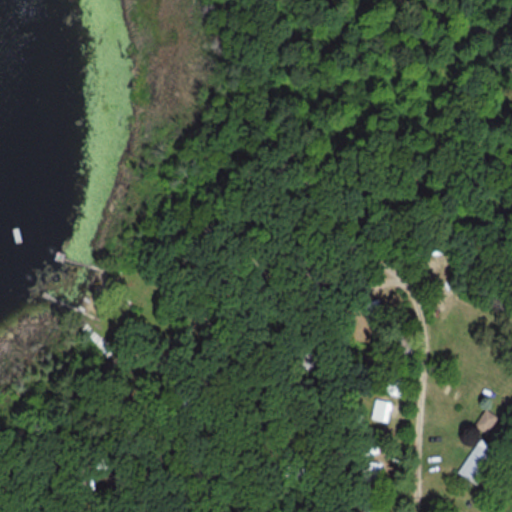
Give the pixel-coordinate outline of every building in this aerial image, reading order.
[(363,305),(371,326),(387,319),(378,299),(363,305)] [(321,348),(308,343),(300,366),(313,370),(321,348)] [(404,374),(390,370),(384,390),(398,395),(404,374)] [(304,397),(309,381),(294,376),(288,392),(304,397)] [(173,396),(180,408),(194,398),(186,387),(173,396)] [(371,418),(387,421),(391,402),(375,398),(371,418)] [(279,431),(288,411),(268,401),(258,421),(279,431)] [(486,433),(497,416),(485,408),(474,425),(486,433)] [(361,454),(378,450),(374,435),(357,439),(361,454)] [(457,471),(476,484),(499,450),(480,438),(457,471)] [(296,480),(305,467),(293,459),(285,472),(296,480)] [(379,481),(381,462),(365,461),(363,480),(379,481)] [(197,484),(218,479),(214,462),(193,467),(197,484)]
